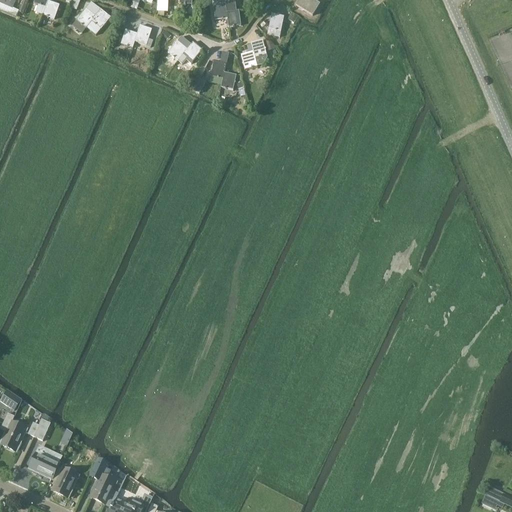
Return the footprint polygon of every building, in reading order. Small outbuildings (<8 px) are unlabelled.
[(28,2),(28,0),(23,0),(18,13),(23,15),(28,2)] [(35,0),(34,4),(46,8),(48,2),(49,0),(35,0)] [(166,2),(165,0),(157,0),(157,12),(167,13),(168,2),(166,2)] [(228,20),(227,13),(226,5),(225,5),(224,0),(215,0),(216,1),(213,2),(214,6),(213,6),(216,21),(228,20)] [(312,0),(299,0),(296,6),(313,17),(320,5),(312,0)] [(46,8),(43,16),(55,20),(60,6),(48,2),(46,8)] [(227,13),(228,20),(229,28),(241,26),(239,12),(236,12),(235,2),(226,3),(226,5),(227,13)] [(86,30),(92,23),(91,23),(95,18),(101,11),(91,3),(72,27),(82,34),(86,30)] [(91,23),(92,23),(101,31),(111,19),(101,11),(95,18),(91,23)] [(298,17),(291,14),(288,20),(295,24),(298,17)] [(272,15),(267,36),(279,39),(284,18),(272,15)] [(137,35),(135,41),(136,41),(135,43),(147,47),(152,31),(140,27),(137,35)] [(126,31),(121,45),(133,49),(135,43),(136,41),(135,41),(137,35),(126,31)] [(166,32),(162,35),(167,40),(171,36),(166,32)] [(251,46),(253,53),(255,59),(257,68),(264,66),(268,60),(267,56),(263,41),(251,45),(251,46)] [(277,49),(270,41),(266,42),(269,52),(277,49)] [(168,54),(178,62),(184,55),(188,50),(187,50),(178,42),(168,54)] [(184,55),(178,62),(182,65),(188,59),(193,63),(203,51),(193,43),(187,50),(188,50),(184,55)] [(253,53),(251,46),(247,47),(249,54),(241,56),(245,71),(257,68),(255,59),(253,53)] [(211,77),(223,80),(225,74),(227,65),(214,62),(211,77)] [(223,80),(221,88),(234,91),(237,76),(225,74),(223,80)] [(200,81),(194,92),(199,95),(206,84),(200,81)] [(241,98),(246,96),(243,89),(244,88),(243,84),(242,84),(241,81),(238,82),(239,84),(237,85),(239,90),(241,98)] [(14,412),(21,402),(8,393),(1,402),(14,412)] [(1,431),(7,434),(12,424),(14,418),(8,415),(1,431)] [(39,427),(34,438),(43,443),(51,425),(42,421),(39,427)] [(26,431),(12,424),(7,434),(1,446),(16,453),(26,431)] [(29,435),(34,438),(39,427),(34,425),(29,435)] [(67,432),(61,444),(67,447),(72,436),(73,435),(67,431),(67,432)] [(37,455),(30,470),(32,471),(32,473),(37,475),(38,474),(52,480),(57,469),(59,470),(61,465),(37,455)] [(98,459),(90,477),(99,481),(91,499),(111,509),(112,509),(115,502),(115,503),(119,495),(113,492),(116,484),(108,480),(109,478),(108,477),(110,472),(107,470),(109,465),(98,459)] [(57,469),(52,480),(57,483),(53,492),(68,499),(78,477),(63,470),(62,471),(59,470),(57,469)] [(511,499),(504,496),(500,503),(511,508),(511,499)] [(502,509),(504,506),(485,497),(482,505),(495,511),(497,507),(502,509)] [(112,511),(111,511),(147,511),(149,509),(140,505),(129,500),(128,504),(118,499),(112,511)]
